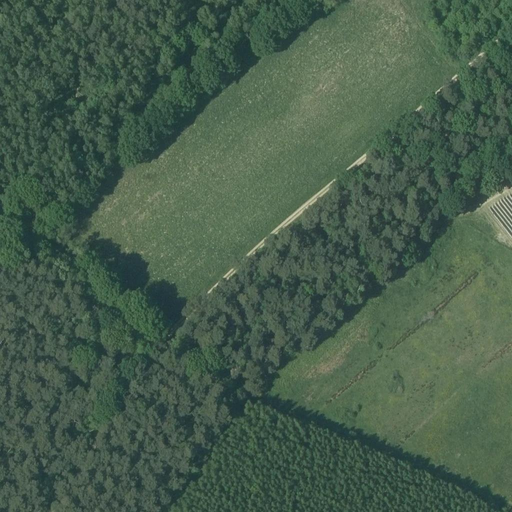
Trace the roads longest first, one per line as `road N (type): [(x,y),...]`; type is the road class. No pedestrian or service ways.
road 1 (track): [(511,35),(156,350),(63,511)]
road 2 (track): [(156,350),(7,215)]
